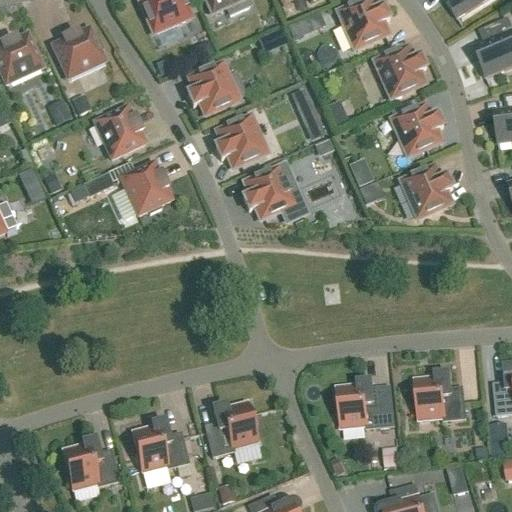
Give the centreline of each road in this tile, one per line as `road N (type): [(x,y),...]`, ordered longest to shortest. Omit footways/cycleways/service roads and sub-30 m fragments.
road 1 (residential): [(272,359),(195,160),(95,0)]
road 2 (residential): [(511,264),(481,202),(444,56),(405,0)]
road 3 (residential): [(272,359),(0,434)]
road 4 (residential): [(511,335),(272,359)]
road 5 (residential): [(337,511),(272,359)]
